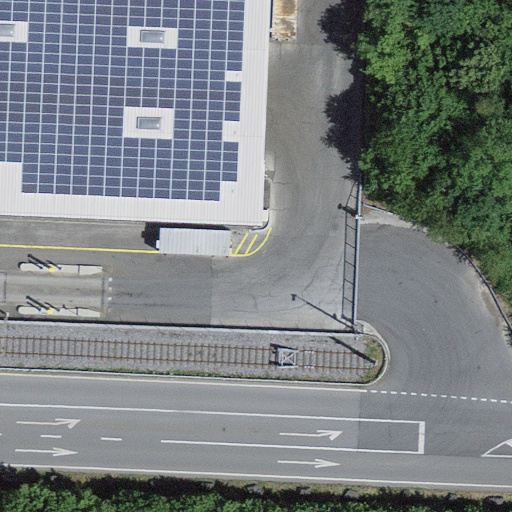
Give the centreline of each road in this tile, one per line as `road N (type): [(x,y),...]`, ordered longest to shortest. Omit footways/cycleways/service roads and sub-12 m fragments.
road 1 (unclassified): [(0,419),(511,444)]
road 2 (unknown): [(320,269),(0,259)]
road 3 (unknown): [(320,269),(338,0)]
road 4 (unknown): [(454,441),(389,341),(320,269)]
